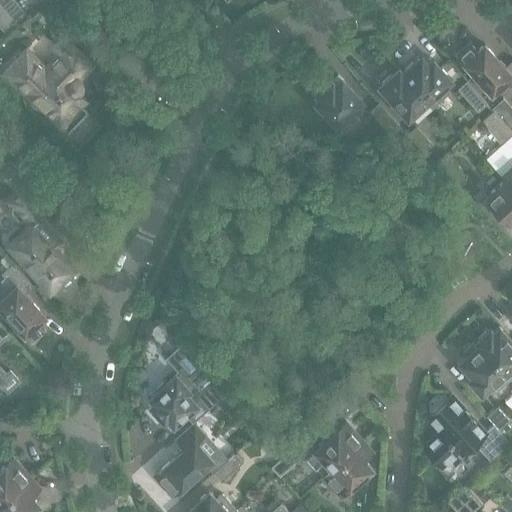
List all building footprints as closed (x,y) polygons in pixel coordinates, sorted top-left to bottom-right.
[(14,0),(0,0),(0,2),(17,22),(27,14),(14,0)] [(18,22),(17,22),(0,2),(0,26),(5,33),(18,22)] [(26,50),(5,71),(30,95),(31,100),(32,104),(35,107),(36,107),(40,109),(45,109),(60,124),(64,127),(81,108),(78,105),(86,98),(77,90),(78,88),(79,85),(79,81),(77,78),(90,64),(63,38),(54,47),(61,54),(51,65),(49,63),(44,67),(40,71),(23,55),(27,51),(26,50)] [(511,59),(504,66),(484,44),(477,50),(470,43),(457,55),(491,93),(509,77),(511,80),(511,59)] [(443,86),(451,79),(433,60),(429,64),(421,55),(402,72),(398,68),(432,106),(448,92),(443,86)] [(432,106),(398,68),(379,85),(408,118),(426,101),(431,106),(432,106)] [(351,111),(362,101),(341,77),(335,84),(331,80),(316,94),(319,97),(315,101),(342,131),(357,117),(351,111)] [(487,103),(466,80),(457,88),(478,111),(487,103)] [(511,108),(503,99),(492,109),(493,110),(511,130),(511,108)] [(399,124),(378,102),(369,110),(389,133),(399,124)] [(511,134),(511,130),(493,110),(481,121),(501,144),(511,134)] [(432,143),(416,125),(407,133),(423,151),(432,143)] [(466,175),(445,152),(436,161),(457,183),(466,175)] [(511,155),(496,170),(505,180),(511,187),(511,155)] [(511,187),(505,180),(485,197),(508,222),(511,218),(511,187)] [(72,267),(52,244),(64,234),(24,189),(10,201),(30,223),(22,230),(20,228),(17,227),(15,228),(9,233),(8,235),(9,238),(11,240),(8,242),(49,288),(72,267)] [(6,278),(0,283),(0,306),(31,341),(44,329),(37,322),(44,316),(24,293),(33,285),(13,262),(1,273),(6,278)] [(0,342),(10,334),(10,333),(0,321),(0,342)] [(511,340),(500,327),(496,331),(494,329),(493,331),(490,327),(475,340),(510,378),(511,375),(511,340)] [(510,378),(475,340),(475,341),(478,344),(463,357),(465,359),(460,363),(472,376),(468,379),(481,393),(488,387),(493,393),(510,378)] [(157,390),(149,398),(153,402),(150,405),(164,421),(167,418),(173,424),(196,404),(201,400),(197,396),(215,380),(184,344),(167,358),(179,371),(164,384),(163,383),(156,389),(157,390)] [(0,383),(0,384),(7,391),(19,380),(10,370),(6,374),(0,367),(0,383)] [(215,380),(197,396),(201,400),(208,408),(226,392),(215,380)] [(223,415),(235,403),(227,394),(214,406),(223,415)] [(484,432),(472,418),(472,417),(465,409),(464,410),(451,395),(447,399),(444,395),(436,395),(430,400),(430,408),(432,411),(428,415),(442,430),(424,446),(427,450),(427,455),(432,461),(437,461),(441,465),(459,449),(462,453),(480,436),(497,454),(510,443),(502,434),(493,424),(484,432)] [(511,425),(511,420),(498,405),(486,415),(493,424),(502,434),(511,425)] [(212,459),(196,442),(205,434),(194,422),(176,439),(184,448),(154,474),(172,495),(212,459)] [(323,476),(363,441),(345,422),(314,450),(305,458),(315,469),(316,468),(323,476)] [(341,496),(372,468),(355,449),(363,442),(363,441),(323,476),(341,496)] [(279,475),(298,459),(289,450),(271,466),(279,475)] [(221,482),(243,461),(235,452),(212,472),(221,482)] [(0,505),(30,478),(13,458),(0,470),(0,505)] [(0,511),(31,511),(40,504),(23,486),(31,478),(30,478),(0,505),(0,511)] [(455,509),(474,493),(466,483),(447,500),(455,509)] [(232,511),(236,509),(221,493),(216,498),(209,490),(189,508),(192,511),(232,511)] [(458,511),(470,511),(482,502),(474,493),(455,509),(458,511)] [(511,500),(507,495),(500,501),(509,511),(510,511),(511,510),(511,500)] [(288,511),(289,511),(281,502),(269,511),(288,511)] [(308,511),(300,503),(289,511),(308,511)]
